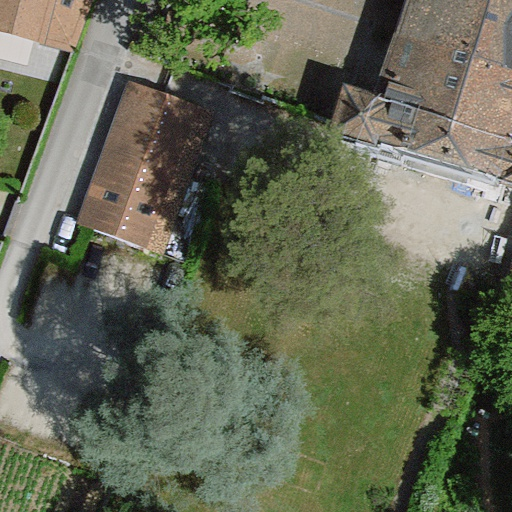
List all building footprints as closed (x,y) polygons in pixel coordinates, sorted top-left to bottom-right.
[(0,0),(0,30),(76,51),(95,0),(0,0)] [(313,142),(511,198),(511,0),(396,0),(369,97),(329,85),(313,142)] [(0,173),(26,181),(56,95),(18,86),(0,135),(0,173)] [(114,152),(177,174),(202,111),(138,88),(114,152)] [(177,174),(114,152),(87,230),(148,252),(177,174)]
